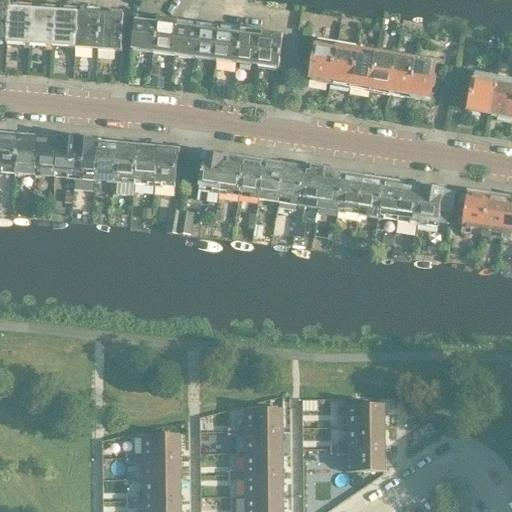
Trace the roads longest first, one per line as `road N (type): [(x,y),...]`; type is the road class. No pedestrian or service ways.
road 1 (residential): [(0,101),(162,114),(511,165)]
road 2 (residential): [(373,511),(451,460),(464,463),(500,511)]
